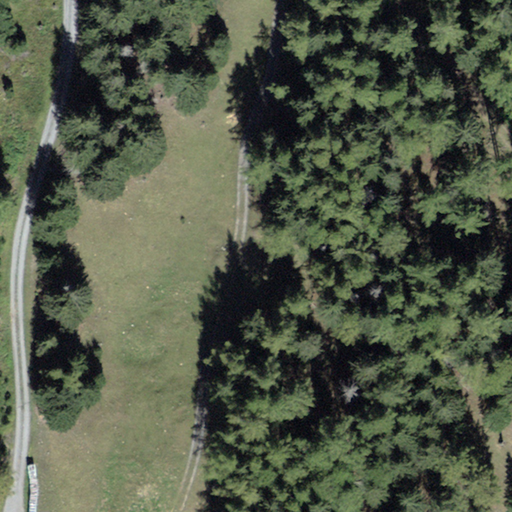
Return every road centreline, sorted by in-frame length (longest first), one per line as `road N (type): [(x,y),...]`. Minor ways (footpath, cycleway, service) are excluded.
road 1 (track): [(280,0),(270,83),(254,122),(228,293),(205,362),(190,484),(178,511)]
road 2 (track): [(68,0),(66,66),(18,236),(20,439),(11,511)]
road 3 (track): [(511,142),(397,0)]
